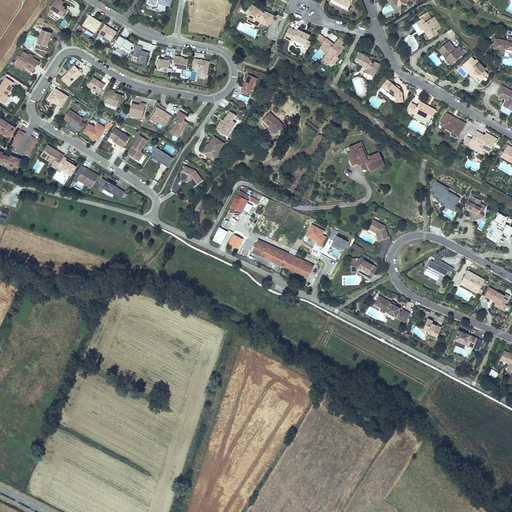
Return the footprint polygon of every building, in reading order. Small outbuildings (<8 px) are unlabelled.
[(65,7),(62,5),(64,1),(62,0),(54,0),(49,8),(50,9),(48,11),(60,19),(62,16),(62,17),(63,15),(64,15),(66,12),(65,12),(66,10),(64,8),(65,7)] [(133,0),(130,10),(135,12),(137,6),(140,7),(142,0),(133,0)] [(333,0),(333,1),(349,9),(353,0),(333,0)] [(347,12),(349,9),(333,1),(332,5),(347,12)] [(273,16),(265,13),(265,14),(259,12),(260,10),(252,7),(249,12),(251,13),(249,18),(253,20),(253,22),(260,26),(261,24),(268,27),(273,16)] [(427,11),(423,14),(425,17),(420,19),(416,22),(422,31),(417,32),(419,36),(425,32),(429,39),(438,34),(436,31),(441,28),(438,23),(436,24),(435,22),(436,21),(434,16),(431,18),(430,15),(427,11)] [(100,24),(88,16),(83,24),(95,32),(100,24)] [(259,28),(260,26),(253,22),(253,20),(249,18),(247,22),(259,28)] [(412,25),(417,32),(422,31),(416,22),(412,25)] [(110,41),(115,33),(103,25),(98,34),(110,41)] [(304,47),(307,41),(309,36),(298,30),(297,32),(289,28),(284,40),(291,44),(292,42),(304,47)] [(49,39),(51,33),(41,30),(37,43),(47,46),(49,39)] [(110,41),(98,34),(97,36),(109,43),(110,41)] [(322,44),(325,39),(319,34),(316,39),(322,44)] [(130,49),(133,45),(125,40),(124,40),(119,36),(112,47),(116,49),(117,47),(119,49),(118,49),(128,56),(132,50),(130,49)] [(511,38),(507,38),(507,40),(495,38),(493,49),(505,51),(505,52),(511,53),(511,38)] [(47,52),(51,39),(49,39),(47,46),(37,43),(35,48),(47,52)] [(337,57),(344,48),(341,46),(343,43),(338,39),(333,45),(325,39),(322,44),(321,44),(322,45),(327,49),(330,52),(329,54),(327,54),(324,58),(330,63),(331,62),(334,64),(339,58),(337,57)] [(450,43),(448,42),(439,50),(450,63),(464,52),(453,41),(450,43)] [(147,58),(149,54),(140,51),(141,48),(135,45),(133,49),(134,49),(130,61),(145,67),(148,58),(147,58)] [(366,57),(367,55),(363,53),(362,55),(358,52),(354,61),(359,63),(358,65),(362,67),(367,69),(369,72),(368,75),(373,77),(379,64),(374,62),(374,64),(370,62),(371,61),(368,59),(369,57),(366,57)] [(27,56),(22,53),(16,63),(23,67),(31,73),(37,63),(31,59),(27,56)] [(186,71),(188,61),(178,59),(178,58),(174,57),(172,66),(176,67),(176,69),(186,71)] [(486,74),(487,72),(486,71),(486,69),(477,60),(476,61),(472,57),(466,64),(468,67),(467,68),(473,74),(471,76),(480,85),(483,82),(482,81),(487,76),(486,74)] [(168,69),(170,59),(164,58),(163,60),(157,59),(156,67),(168,69)] [(206,71),(207,64),(208,65),(209,63),(193,60),(192,69),(198,70),(197,76),(206,78),(207,71),(206,71)] [(23,67),(16,63),(14,66),(21,71),(23,67)] [(68,87),(81,74),(80,73),(79,73),(78,72),(73,67),(60,80),(68,87)] [(251,93),(257,77),(248,74),(242,90),(251,93)] [(8,97),(9,96),(8,96),(14,87),(12,86),(14,82),(6,77),(0,86),(0,99),(6,103),(9,98),(8,97)] [(98,95),(104,86),(92,78),(87,87),(98,95)] [(382,88),(390,94),(392,91),(386,86),(389,82),(388,81),(382,88)] [(392,91),(390,94),(396,98),(397,103),(405,102),(403,93),(402,94),(401,93),(401,91),(399,89),(396,87),(389,82),(386,86),(392,91)] [(505,102),(511,105),(511,90),(502,85),(497,93),(504,98),(507,97),(508,100),(506,100),(505,102)] [(60,108),(66,98),(54,90),(47,100),(60,108)] [(110,91),(105,103),(116,108),(120,97),(113,94),(114,93),(110,91)] [(425,105),(421,103),(419,105),(413,102),(409,109),(416,113),(428,119),(430,121),(432,116),(433,116),(436,111),(431,108),(430,109),(425,107),(425,105)] [(139,107),(131,105),(128,115),(141,119),(142,115),(144,106),(139,104),(139,107)] [(170,118),(156,109),(150,119),(163,128),(170,118)] [(79,123),(81,120),(68,111),(62,120),(70,125),(76,129),(75,130),(79,132),(83,126),(79,123)] [(183,121),(186,117),(178,112),(176,117),(179,119),(183,121)] [(270,126),(277,132),(283,124),(270,112),(262,120),(270,127),(270,126)] [(428,119),(416,113),(415,115),(426,122),(428,119)] [(453,117),(447,114),(442,125),(447,128),(449,126),(455,129),(453,133),(458,136),(459,135),(465,124),(460,121),(459,122),(452,119),(453,117)] [(15,127),(0,118),(0,119),(14,129),(15,127)] [(226,138),(235,124),(226,118),(223,122),(221,125),(220,124),(215,131),(226,138)] [(14,129),(0,119),(0,135),(3,137),(4,136),(8,138),(14,129)] [(183,121),(179,119),(172,129),(180,134),(187,124),(183,121)] [(96,142),(104,130),(96,125),(93,129),(88,125),(82,133),(88,137),(88,136),(91,138),(90,138),(96,142)] [(497,140),(490,136),(489,136),(487,135),(486,136),(484,137),(475,132),(477,130),(473,128),(469,134),(474,136),(472,138),(468,136),(464,143),(468,145),(470,143),(472,144),(470,146),(472,148),(474,145),(478,148),(479,147),(482,149),(487,151),(488,150),(492,150),(494,146),(493,145),(494,142),(496,143),(497,140)] [(18,148),(26,133),(19,129),(11,145),(18,148)] [(180,134),(172,129),(169,133),(178,139),(180,134)] [(128,139),(114,130),(108,139),(115,143),(114,144),(122,149),(128,139)] [(30,155),(38,139),(31,136),(23,151),(30,155)] [(142,155),(139,153),(146,142),(138,137),(127,155),(130,157),(129,158),(138,163),(142,155)] [(213,162),(223,145),(213,138),(207,147),(208,148),(206,152),(204,151),(202,155),(213,162)] [(361,147),(363,147),(360,142),(354,145),(348,147),(347,147),(345,148),(343,149),(342,152),(342,153),(343,154),(345,155),(347,154),(352,165),(359,163),(360,164),(361,164),(363,165),(362,166),(363,168),(366,170),(368,170),(370,170),(371,171),(384,165),(379,153),(370,157),(369,155),(367,156),(366,157),(362,150),(361,148),(361,147)] [(56,159),(60,153),(47,145),(40,156),(53,164),(51,166),(56,169),(57,167),(61,161),(56,159)] [(511,147),(508,145),(503,155),(511,160),(511,147)] [(166,168),(172,160),(155,149),(150,157),(166,168)] [(61,161),(64,156),(65,155),(60,153),(56,159),(61,161)] [(0,165),(1,165),(0,167),(5,169),(6,167),(13,170),(13,168),(14,167),(18,168),(20,161),(17,160),(10,157),(9,159),(2,156),(0,155),(0,165)] [(77,167),(76,166),(73,164),(70,162),(71,161),(64,156),(61,161),(57,167),(60,169),(60,170),(71,176),(77,167)] [(199,179),(194,172),(183,168),(180,177),(187,181),(191,185),(199,179)] [(90,189),(98,178),(93,175),(92,177),(86,173),(87,171),(84,169),(76,181),(90,189)] [(102,192),(104,189),(121,199),(125,192),(102,178),(95,189),(102,192)] [(193,188),(201,182),(199,179),(191,185),(193,188)] [(449,188),(436,180),(431,190),(435,192),(433,195),(438,197),(437,199),(442,202),(440,204),(446,207),(446,206),(453,210),(461,198),(448,190),(449,188)] [(237,194),(247,199),(249,195),(239,190),(237,194)] [(236,194),(227,211),(228,212),(233,214),(239,217),(243,209),(247,202),(248,200),(247,199),(237,194),(236,194)] [(259,201),(251,196),(249,199),(258,204),(259,201)] [(484,217),(483,212),(480,211),(481,207),(483,207),(484,205),(480,203),(481,200),(473,196),(471,201),(468,200),(465,206),(468,207),(472,209),(472,211),(470,215),(471,220),(484,217)] [(252,205),(247,202),(243,209),(249,212),(252,205)] [(2,210),(0,219),(6,220),(8,211),(2,210)] [(511,228),(504,225),(508,219),(505,217),(505,218),(496,214),(495,216),(496,216),(494,219),(493,219),(492,222),(497,224),(496,226),(503,230),(501,233),(506,236),(509,237),(511,232),(511,228)] [(388,237),(385,225),(384,227),(381,225),(382,224),(374,219),(369,228),(376,232),(377,237),(378,240),(388,237)] [(317,242),(316,244),(321,246),(326,236),(323,234),(325,231),(311,224),(305,236),(317,242)] [(227,231),(219,226),(212,239),(221,244),(227,231)] [(377,237),(376,232),(369,228),(367,232),(377,237)] [(329,238),(333,240),(330,245),(339,249),(340,247),(344,249),(348,241),(337,236),(339,232),(334,229),(329,238)] [(239,238),(236,237),(230,249),(239,253),(245,241),(239,238)] [(252,252),(283,266),(288,253),(258,239),(252,252)] [(352,243),(350,248),(361,251),(363,246),(352,243)] [(288,253),(283,266),(307,277),(313,265),(288,253)] [(370,278),(377,266),(367,261),(361,258),(360,258),(351,258),(351,271),(357,271),(370,278)] [(438,261),(432,258),(430,262),(427,261),(425,266),(443,275),(445,270),(449,272),(451,268),(438,261)] [(476,289),(481,280),(474,276),(473,278),(463,273),(458,284),(468,289),(470,285),(476,289)] [(486,287),(482,296),(490,300),(494,301),(493,303),(498,306),(502,304),(504,299),(501,297),(502,295),(486,287)] [(399,308),(400,307),(390,301),(391,300),(379,293),(375,300),(379,303),(378,304),(381,306),(380,309),(385,312),(386,310),(396,315),(405,321),(410,311),(403,307),(402,310),(399,308)] [(439,336),(443,326),(438,324),(436,323),(436,322),(435,321),(435,320),(429,318),(425,328),(430,330),(429,332),(439,336)] [(475,347),(479,337),(467,332),(466,333),(465,332),(465,331),(460,329),(456,339),(475,347)] [(511,370),(511,353),(511,352),(504,349),(500,359),(509,362),(507,369),(511,370)]
